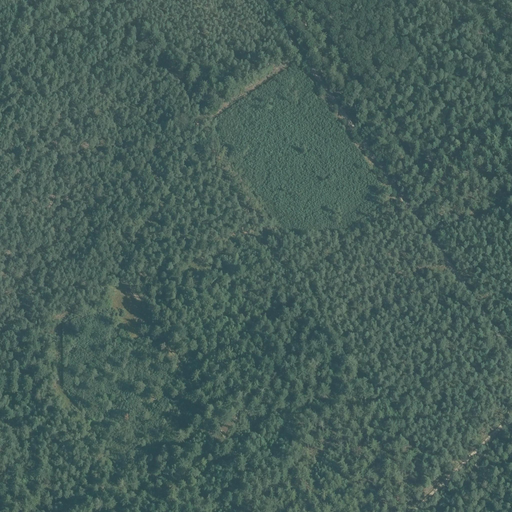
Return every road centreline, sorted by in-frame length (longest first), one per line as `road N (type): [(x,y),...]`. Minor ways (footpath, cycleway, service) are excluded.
road 1 (track): [(19,0),(21,29),(66,87),(50,211),(71,243),(73,267),(92,289),(120,285),(142,310),(272,511)]
road 2 (track): [(511,356),(261,0)]
road 3 (track): [(511,201),(477,219),(454,218),(301,0)]
road 4 (track): [(75,511),(215,424)]
road 5 (track): [(511,415),(414,511)]
